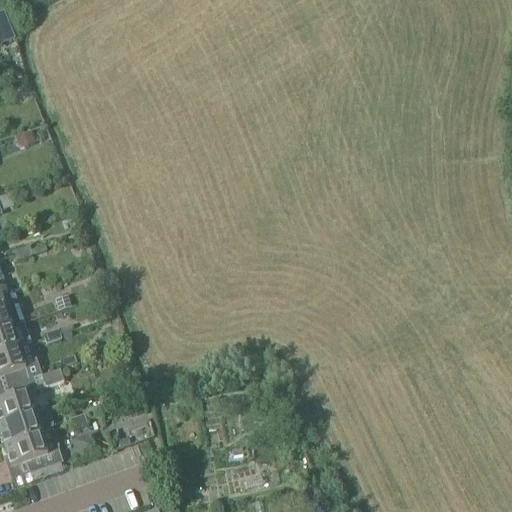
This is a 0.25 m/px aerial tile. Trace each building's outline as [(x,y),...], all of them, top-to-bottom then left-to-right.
[(2,17),(0,17),(0,50),(14,45),(2,17)] [(14,143),(17,150),(22,149),(24,153),(35,149),(31,138),(14,143)] [(31,259),(28,250),(13,254),(16,263),(31,259)] [(0,334),(5,333),(21,327),(11,295),(5,297),(0,298),(0,334)] [(66,299),(54,303),(57,314),(70,310),(66,299)] [(0,356),(11,353),(5,333),(0,334),(0,356)] [(57,333),(42,338),(45,347),(61,342),(57,333)] [(11,353),(0,356),(0,380),(4,379),(7,390),(32,381),(40,379),(29,347),(11,353)] [(59,373),(40,379),(44,391),(62,385),(59,373)] [(0,427),(51,411),(46,400),(35,404),(32,395),(36,393),(32,381),(7,390),(11,401),(0,404),(0,427)] [(0,442),(2,449),(57,431),(57,429),(57,425),(56,421),(55,417),(51,411),(0,427),(0,442)] [(84,418),(68,424),(71,433),(86,427),(84,418)] [(57,431),(2,449),(9,471),(31,464),(35,475),(67,464),(63,453),(63,447),(62,442),(60,437),(57,433),(56,433),(57,431)]
